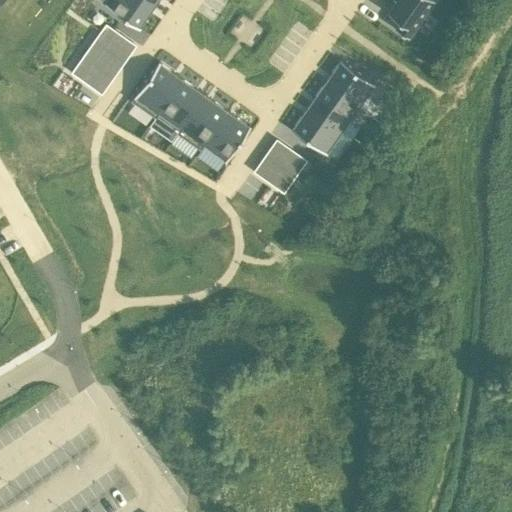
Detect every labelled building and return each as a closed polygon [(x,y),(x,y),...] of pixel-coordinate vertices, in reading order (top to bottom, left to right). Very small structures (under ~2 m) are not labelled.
[(149,0),(99,0),(139,28),(140,26),(139,26),(155,4),(149,0)] [(393,0),(386,11),(399,20),(394,27),(407,36),(432,0),(393,0)] [(105,22),(99,30),(109,37),(115,29),(105,22)] [(99,30),(93,39),(103,45),(109,37),(99,30)] [(93,39),(88,46),(98,53),(103,45),(93,39)] [(88,46),(82,54),(92,61),(98,53),(88,46)] [(82,54),(76,63),(86,69),(92,61),(82,54)] [(343,54),(327,77),(363,102),(379,80),(343,54)] [(158,60),(130,100),(132,101),(132,100),(154,116),(181,77),(159,62),(160,61),(158,60)] [(76,63),(70,71),(80,78),(86,69),(76,63)] [(154,116),(149,124),(171,139),(176,131),(177,131),(204,93),(181,77),(154,116)] [(327,77),(312,99),(347,125),(363,102),(327,77)] [(177,132),(170,142),(190,157),(197,146),(199,147),(226,109),(204,93),(177,131),(177,132)] [(312,99),(296,122),(332,147),(347,125),(312,99)] [(200,148),(195,155),(216,169),(223,160),(225,161),(250,125),(249,124),(248,125),(226,109),(199,147),(200,148)] [(297,152),(291,160),(301,167),(306,159),(297,152)] [(291,160),(285,168),(295,175),(301,167),(291,160)] [(285,168),(279,176),(289,183),(295,175),(285,168)] [(279,176),(273,184),(283,191),(289,183),(279,176)] [(176,228),(184,214),(145,189),(116,233),(178,272),(198,242),(176,228)] [(215,227),(224,215),(187,189),(179,200),(215,227)]
